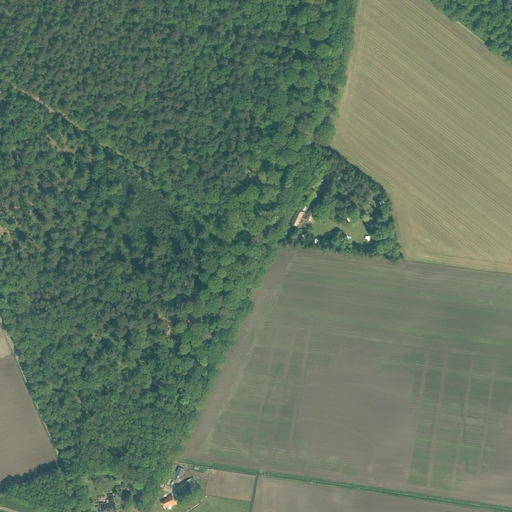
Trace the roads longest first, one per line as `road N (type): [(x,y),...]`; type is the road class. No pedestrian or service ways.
road 1 (tertiary): [(143,511),(318,134),(347,0)]
road 2 (track): [(252,239),(8,84)]
road 3 (unclassified): [(0,317),(83,511)]
